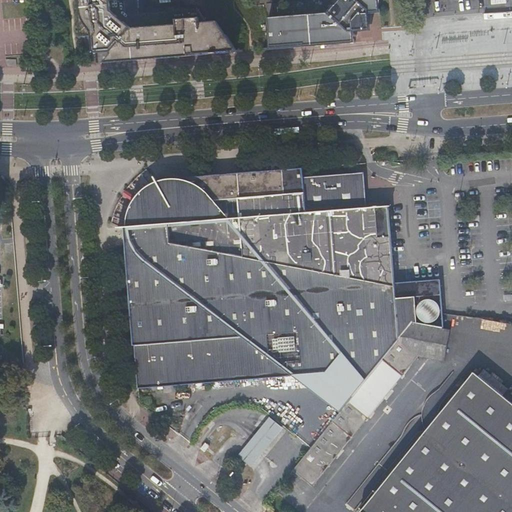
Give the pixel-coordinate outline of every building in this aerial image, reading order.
[(113,56),(105,63),(154,59),(239,52),(222,21),(208,23),(201,9),(133,15),(128,10),(127,0),(78,0),(82,38),(94,37),(96,54),(113,52),(113,56)] [(339,44),(356,42),(355,32),(361,32),(363,31),(365,29),(367,29),(368,27),(369,26),(369,24),(372,22),(371,14),(382,13),(380,0),(322,0),(273,5),(274,19),(268,20),(271,49),(274,49),(274,48),(283,47),(283,48),(289,48),(289,47),(297,46),(297,47),(321,45),(321,43),(325,43),(324,45),(329,45),(329,43),(339,41),(339,44)] [(450,329),(443,328),(442,314),(439,279),(394,282),(390,206),(359,209),(358,198),(358,191),(358,187),(357,176),(302,180),(301,169),(287,170),(258,172),(198,177),(183,178),(172,179),(155,181),(154,177),(152,178),(155,183),(146,188),(145,189),(139,194),(134,201),(129,210),(124,228),(117,228),(117,230),(122,229),(127,289),(132,347),(134,347),(137,390),(324,374),(352,397),(293,471),(313,486),(418,356),(444,359),(450,329)] [(511,511),(511,402),(474,371),(360,511),(511,511)] [(284,428),(270,417),(237,458),(251,469),(284,428)] [(204,453),(209,447),(205,444),(200,450),(204,453)]
